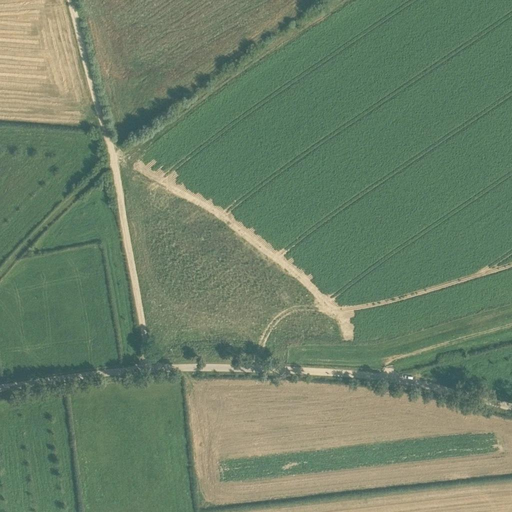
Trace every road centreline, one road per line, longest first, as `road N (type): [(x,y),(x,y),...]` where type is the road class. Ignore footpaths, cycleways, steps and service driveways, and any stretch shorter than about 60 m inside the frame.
road 1 (unclassified): [(0,388),(148,370),(264,369),(409,381),(511,408)]
road 2 (track): [(112,160),(148,370)]
road 3 (track): [(71,0),(112,160)]
road 4 (track): [(0,276),(112,160)]
road 5 (track): [(511,324),(392,359),(388,378)]
